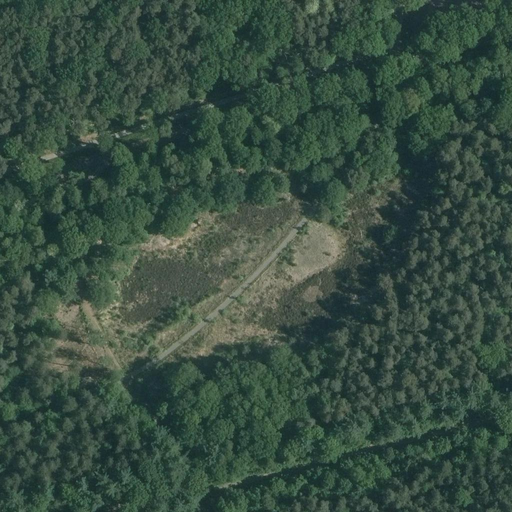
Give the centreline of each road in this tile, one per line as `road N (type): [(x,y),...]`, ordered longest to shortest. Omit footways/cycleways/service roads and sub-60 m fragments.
road 1 (tertiary): [(0,192),(396,65)]
road 2 (track): [(218,511),(210,491),(511,414)]
road 3 (track): [(40,193),(118,381)]
road 4 (track): [(118,381),(210,491)]
road 5 (tertiary): [(396,65),(511,28)]
